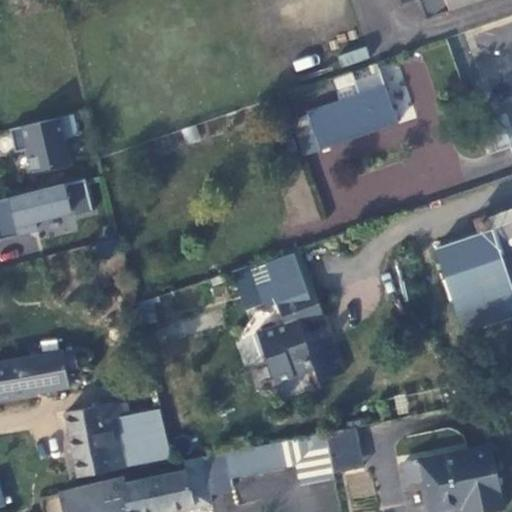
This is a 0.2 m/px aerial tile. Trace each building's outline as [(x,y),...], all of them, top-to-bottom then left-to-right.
[(421,0),(426,12),(461,0),(421,0)] [(337,135),(413,110),(400,74),(325,99),(337,135)] [(74,114),(11,128),(16,151),(28,148),(34,172),(70,163),(64,138),(79,134),(74,114)] [(502,114),(488,118),(499,144),(511,139),(502,114)] [(308,168),(284,172),(292,221),(315,217),(308,168)] [(85,178),(0,199),(0,239),(37,228),(35,220),(73,210),(74,215),(93,210),(85,178)] [(114,233),(111,215),(96,217),(99,235),(114,233)] [(511,251),(511,220),(493,227),(502,255),(511,251)] [(118,237),(95,243),(98,259),(122,254),(118,237)] [(511,251),(502,255),(511,285),(511,299),(502,303),(511,334),(511,251)] [(284,323),(265,329),(272,349),(264,352),(274,385),(315,371),(320,382),(347,373),(334,339),(330,339),(323,342),(319,328),(304,332),(302,325),(326,318),(316,289),(308,292),(296,256),(254,269),(265,306),(277,302),(284,323)] [(325,326),(319,328),(323,342),(330,339),(325,326)] [(272,349),(265,329),(257,332),(264,352),(272,349)] [(0,398),(71,387),(69,374),(78,371),(74,348),(0,360),(0,398)] [(131,440),(126,414),(121,414),(118,399),(66,411),(79,475),(144,462),(140,438),(131,440)] [(335,477),(326,432),(264,445),(269,469),(296,464),(299,484),(335,477)] [(264,445),(225,452),(231,478),(269,469),(264,445)] [(427,511),(456,511),(466,510),(480,507),(481,511),(496,511),(506,510),(492,447),(402,464),(406,484),(422,482),(427,511)] [(203,456),(183,460),(185,471),(126,483),(125,477),(60,493),(64,511),(161,511),(196,505),(197,507),(212,504),(203,456)]
